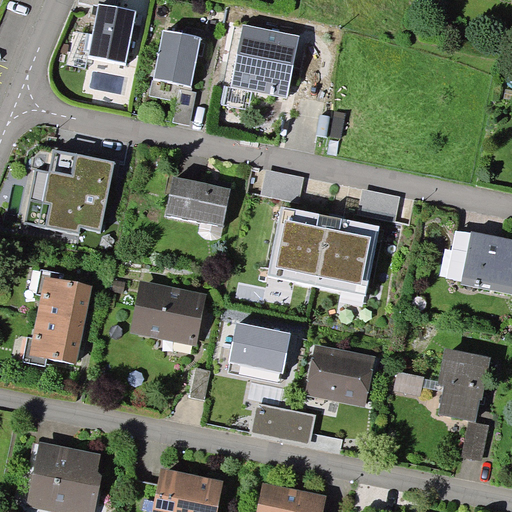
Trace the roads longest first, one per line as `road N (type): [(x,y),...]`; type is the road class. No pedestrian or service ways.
road 1 (residential): [(0,395),(511,500)]
road 2 (residential): [(10,102),(511,204)]
